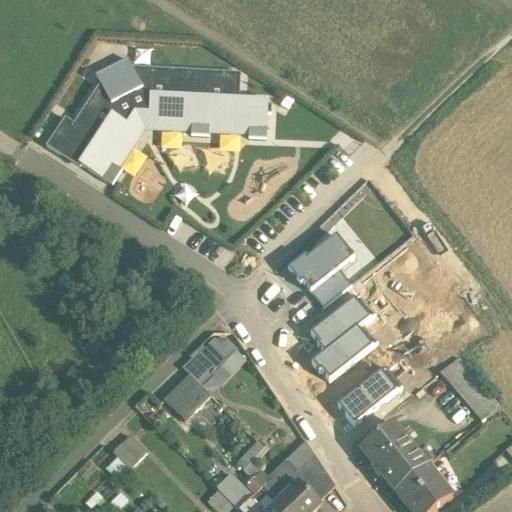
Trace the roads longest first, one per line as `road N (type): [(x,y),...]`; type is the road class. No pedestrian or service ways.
road 1 (residential): [(365,499),(239,298),(19,511)]
road 2 (track): [(390,150),(154,0)]
road 3 (track): [(390,150),(511,37)]
